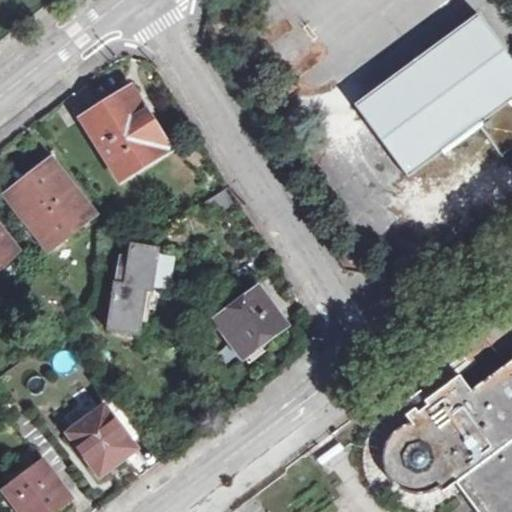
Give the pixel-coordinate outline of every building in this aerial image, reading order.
[(357,104),(411,176),(443,153),(457,172),(472,192),(476,189),(486,182),(490,179),(484,172),(504,157),(503,154),(511,148),(511,59),(478,15),(357,104)] [(82,118),(121,180),(171,150),(132,88),(82,118)] [(13,201),(50,249),(93,215),(52,162),(32,178),(37,183),(13,201)] [(0,263),(17,251),(0,229),(0,263)] [(132,246),(126,286),(115,284),(110,330),(138,333),(144,289),(150,290),(156,249),(132,246)] [(218,320),(244,356),(285,326),(259,290),(218,320)] [(437,490),(440,488),(444,493),(456,483),(477,511),(511,511),(511,361),(472,392),(460,375),(425,402),(429,406),(419,413),(416,409),(406,416),(412,423),(405,425),(395,433),(384,453),(386,466),(390,482),(413,494),(425,494),(437,490)] [(425,402),(418,392),(409,399),(416,409),(419,413),(429,406),(425,402)] [(69,433),(101,475),(136,449),(131,442),(140,435),(141,434),(114,399),(69,433)] [(64,465),(19,403),(6,412),(44,462),(52,473),(53,474),(64,465)] [(5,490),(21,511),(51,511),(71,498),(53,474),(52,473),(44,462),(5,490)]
